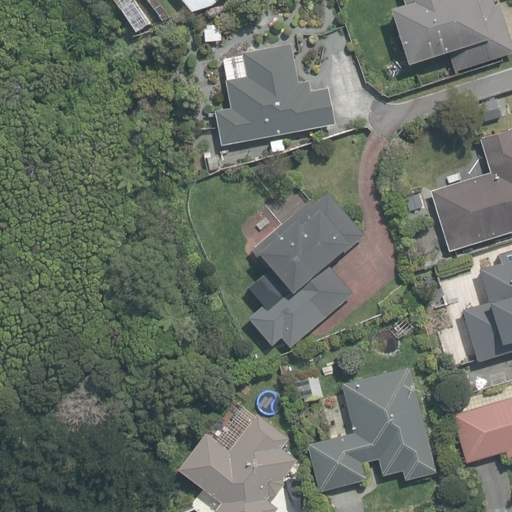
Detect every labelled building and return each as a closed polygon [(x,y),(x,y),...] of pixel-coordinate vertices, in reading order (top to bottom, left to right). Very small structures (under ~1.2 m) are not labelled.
[(114,0),(135,31),(149,22),(133,0),(131,1),(130,0),(114,0)] [(449,51),(454,70),(511,52),(496,4),(492,6),(490,0),(403,0),(404,4),(390,9),(407,64),(449,51)] [(212,41),(219,37),(218,30),(211,26),(205,31),(205,38),(212,41)] [(213,111),(220,144),(334,123),(328,86),(309,89),(308,81),(298,83),(290,42),(242,51),(242,55),(223,59),(227,79),(224,79),(230,108),(213,111)] [(430,190),(448,250),(511,230),(511,132),(511,129),(479,139),(490,172),(430,190)] [(439,152),(447,157),(457,154),(460,145),(457,136),(450,131),(439,135),(437,143),(439,152)] [(270,150),(283,147),(281,136),(268,138),(270,150)] [(397,183),(407,180),(403,165),(393,168),(397,183)] [(281,337),(289,346),(354,292),(327,262),(362,233),(327,192),(314,203),(310,199),(249,249),(267,270),(248,285),(263,304),(248,317),(272,345),(281,337)] [(511,250),(498,255),(500,263),(478,269),(487,302),(461,310),(475,362),(511,351),(511,250)] [(406,364),(334,378),(345,429),(298,441),(311,489),(360,480),(356,462),(370,457),(377,472),(397,468),(399,479),(432,470),(406,364)] [(325,395),(317,372),(285,381),(292,405),(325,395)] [(511,396),(452,415),(465,462),(504,450),(506,457),(511,454),(511,396)] [(212,511),(272,511),(276,507),(266,499),(269,495),(275,494),(283,484),(282,478),(296,459),(280,447),(288,437),(256,413),(228,449),(205,432),(177,468),(221,502),(212,511)]
